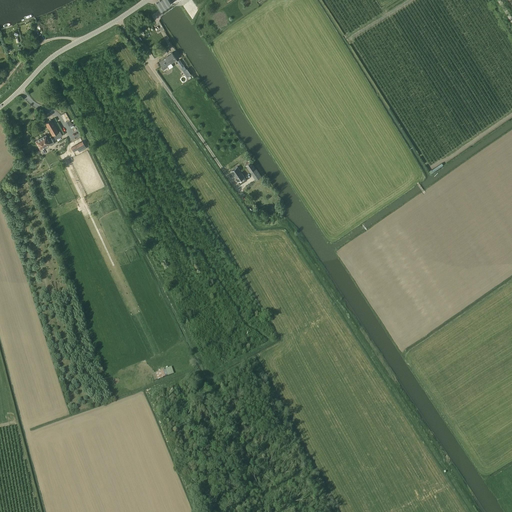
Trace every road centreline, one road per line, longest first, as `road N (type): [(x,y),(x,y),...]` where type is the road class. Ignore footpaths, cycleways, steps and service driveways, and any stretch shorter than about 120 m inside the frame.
road 1 (unclassified): [(249,207),(117,19)]
road 2 (unclassified): [(0,107),(48,59),(117,19)]
